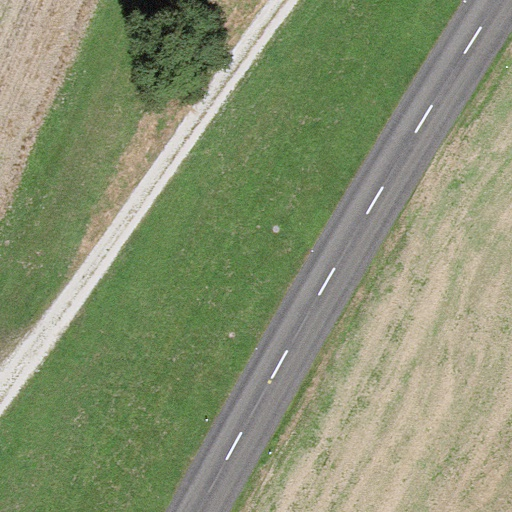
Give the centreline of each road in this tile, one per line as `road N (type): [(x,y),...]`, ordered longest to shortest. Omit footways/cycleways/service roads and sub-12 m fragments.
road 1 (tertiary): [(191,511),(423,100),(491,0)]
road 2 (track): [(283,0),(200,101),(0,383)]
